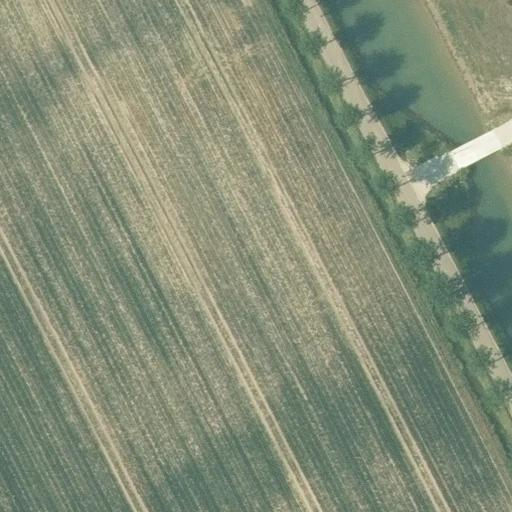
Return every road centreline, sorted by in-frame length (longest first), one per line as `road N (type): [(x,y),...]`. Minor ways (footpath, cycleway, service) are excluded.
road 1 (unclassified): [(511,397),(402,189)]
road 2 (unclassified): [(402,189),(302,0)]
road 3 (residential): [(511,129),(402,189)]
